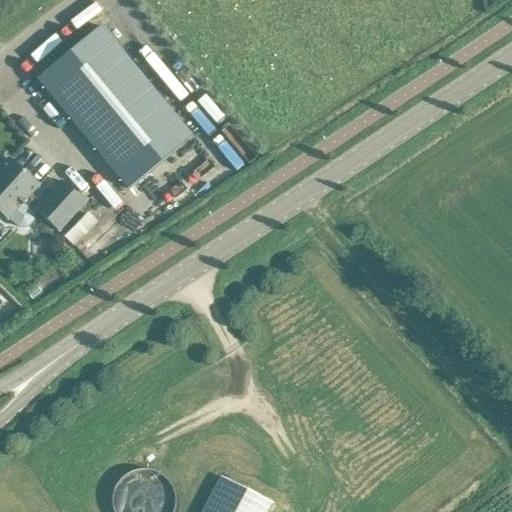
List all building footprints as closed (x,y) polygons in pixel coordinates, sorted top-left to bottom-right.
[(100,27),(36,80),(127,189),(191,137),(100,27)] [(33,214),(32,211),(38,203),(30,196),(38,187),(8,159),(0,168),(0,213),(8,221),(8,220),(19,229),(24,230),(28,229),(33,224),(34,220),(34,216),(33,214)] [(98,185),(109,178),(101,163),(89,170),(98,185)] [(39,204),(34,210),(59,233),(85,204),(60,182),(39,204)] [(86,215),(63,237),(73,247),(96,225),(86,215)] [(267,511),(271,505),(220,478),(202,511),(267,511)]
